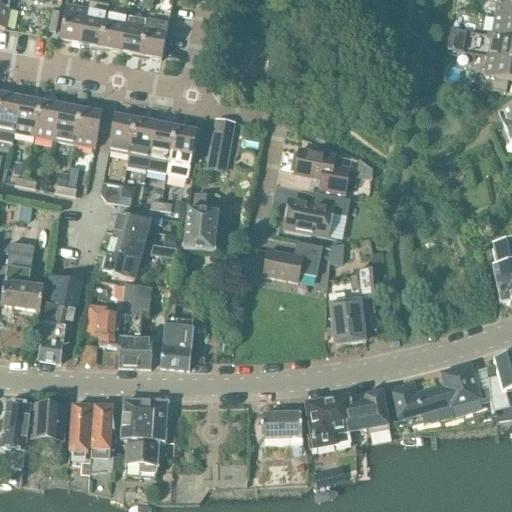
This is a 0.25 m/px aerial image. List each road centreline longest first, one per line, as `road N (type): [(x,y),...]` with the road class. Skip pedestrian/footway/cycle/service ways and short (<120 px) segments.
road 1 (residential): [(511,333),(298,385),(144,390),(0,378)]
road 2 (residential): [(254,237),(277,123),(213,112),(188,98)]
road 3 (residential): [(113,83),(80,269)]
